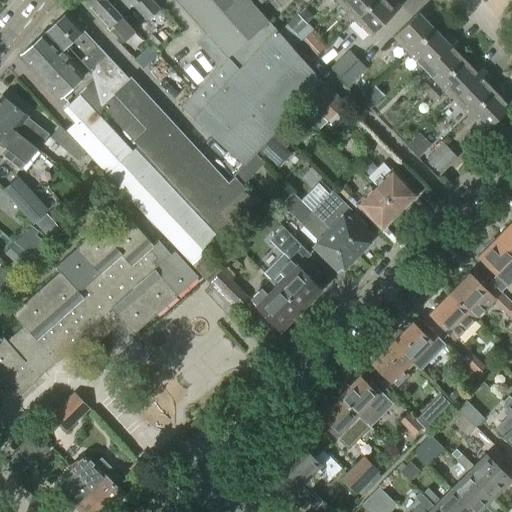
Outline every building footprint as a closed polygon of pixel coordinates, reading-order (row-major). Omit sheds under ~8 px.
[(121,17),(105,0),(83,0),(123,43),(135,32),(121,16),(121,17)] [(159,9),(150,0),(105,0),(121,17),(121,16),(133,6),(147,21),(148,19),(159,9)] [(176,0),(179,4),(208,35),(198,44),(215,62),(215,66),(217,69),(181,107),(245,165),(246,166),(256,156),(254,155),(306,99),(306,100),(323,81),(275,31),(267,22),(247,0),(176,0)] [(354,21),(375,0),(344,0),(339,5),(354,21)] [(389,5),(384,0),(375,0),(354,21),(370,37),(401,8),(394,0),(389,5)] [(408,54),(434,29),(425,20),(430,15),(423,8),(392,38),(408,54)] [(108,57),(67,13),(43,35),(43,36),(59,53),(60,52),(67,46),(91,72),(108,57)] [(307,24),(298,15),(286,25),(287,26),(279,33),(293,49),(301,41),(295,34),(307,24)] [(443,38),(434,29),(408,54),(423,69),(454,40),(448,33),(443,38)] [(312,49),(320,42),(312,33),(304,40),(312,49)] [(59,53),(43,36),(43,35),(21,56),(60,99),(84,78),(60,52),(59,53)] [(152,35),(147,40),(155,48),(160,43),(152,35)] [(438,85),(464,60),(455,51),(460,46),(454,40),(423,69),(438,85)] [(339,78),(358,60),(348,51),(330,69),(339,78)] [(129,80),(108,57),(91,72),(93,78),(77,94),(80,97),(99,117),(100,116),(102,109),(137,146),(138,146),(177,188),(223,235),(259,202),(235,178),(229,184),(131,78),(129,80)] [(348,87),(367,69),(358,60),(339,78),(348,87)] [(473,69),(464,60),(438,85),(453,101),(484,71),(478,64),(473,69)] [(468,116),(494,91),(485,82),(490,77),(484,71),(453,101),(468,116)] [(319,129),(345,104),(323,81),(306,100),(309,102),(301,110),(319,129)] [(427,95),(432,91),(425,84),(421,88),(427,95)] [(370,109),(384,96),(375,87),(361,100),(370,109)] [(434,103),(439,98),(432,91),(427,95),(434,103)] [(503,100),(494,91),(468,116),(484,132),(511,105),(511,99),(508,96),(503,100)] [(37,149),(48,135),(27,118),(28,117),(2,96),(0,98),(0,119),(36,148),(37,149)] [(68,132),(72,136),(87,152),(114,181),(112,183),(192,265),(223,235),(177,188),(138,146),(137,146),(132,152),(100,116),(99,117),(80,97),(65,111),(77,123),(68,132)] [(36,148),(0,119),(0,143),(3,146),(0,149),(0,152),(20,169),(36,148)] [(77,162),(87,152),(72,136),(70,137),(58,126),(49,139),(77,162)] [(260,151),(273,162),(286,149),(290,144),(277,132),(260,151)] [(418,158),(431,146),(419,133),(406,146),(418,158)] [(441,174),(457,159),(443,144),(427,159),(441,174)] [(255,174),(264,164),(256,156),(246,166),(255,174)] [(399,212),(416,196),(392,171),(375,188),(399,212)] [(18,179),(4,191),(32,224),(47,212),(18,179)] [(346,200),(354,194),(345,185),(338,192),(346,200)] [(381,229),(399,212),(375,188),(357,205),(381,229)] [(341,271),(356,255),(313,213),(293,193),(281,205),(319,242),(315,246),(341,271)] [(332,194),(313,213),(356,255),(371,240),(346,215),(350,211),(332,194)] [(103,219),(113,211),(102,198),(93,206),(103,219)] [(280,226),(272,217),(266,222),(274,231),(280,226)] [(3,336),(0,338),(0,384),(7,379),(21,395),(40,379),(38,377),(55,362),(57,364),(61,360),(60,358),(66,352),(76,363),(105,337),(102,334),(109,328),(112,332),(112,331),(121,342),(132,333),(134,335),(198,277),(175,251),(170,255),(158,240),(152,245),(131,221),(109,240),(100,229),(56,267),(61,272),(13,314),(24,327),(7,342),(3,336)] [(511,249),(511,222),(498,236),(511,249)] [(309,255),(282,228),(270,240),(286,256),(276,266),(280,270),(270,280),(301,311),(320,291),(297,268),(310,255),(309,254),(309,255)] [(36,235),(24,250),(36,260),(48,245),(36,235)] [(501,293),(509,285),(507,284),(511,279),(511,249),(498,236),(479,256),(497,275),(490,282),(501,293)] [(26,272),(35,262),(24,253),(15,263),(26,272)] [(192,266),(211,286),(229,305),(234,310),(248,297),(231,280),(233,278),(224,268),(220,272),(204,255),(192,266)] [(474,320),(494,300),(469,275),(449,294),(468,314),(474,320)] [(281,331),(301,311),(270,280),(250,300),(281,331)] [(222,311),(229,305),(211,286),(204,292),(222,311)] [(455,339),(474,320),(468,314),(449,294),(430,314),(455,339)] [(388,339),(392,343),(411,362),(419,370),(444,345),(417,318),(410,325),(406,321),(388,339)] [(397,387),(409,376),(403,370),(411,362),(392,343),(372,363),(392,382),(392,381),(397,387)] [(480,378),(488,370),(469,352),(461,360),(480,378)] [(469,385),(477,378),(460,361),(452,369),(469,385)] [(367,425),(387,405),(359,377),(339,397),(364,422),(367,425)] [(456,388),(448,397),(454,403),(462,394),(456,388)] [(66,432),(88,410),(73,394),(63,403),(50,417),(66,432)] [(345,442),(364,422),(339,397),(320,416),(345,442)] [(511,400),(509,397),(503,403),(511,411),(511,400)] [(417,421),(426,430),(449,407),(440,398),(417,421)] [(476,427),(484,419),(466,401),(458,409),(476,427)] [(467,436),(476,427),(458,409),(449,418),(467,436)] [(414,436),(422,428),(408,413),(400,421),(414,436)] [(511,429),(510,431),(498,419),(492,425),(504,437),(504,438),(511,445),(511,429)] [(33,466),(50,449),(35,434),(18,450),(33,466)] [(315,459),(296,440),(279,458),(304,483),(315,472),(327,483),(342,469),(324,451),(315,459)] [(421,445),(414,452),(424,462),(431,455),(421,445)] [(511,480),(486,455),(474,467),(462,455),(456,461),(468,473),(494,498),(511,480)] [(109,511),(125,496),(85,456),(69,467),(90,488),(88,491),(109,511)] [(321,499),(304,483),(279,458),(261,476),(287,501),(296,491),(313,507),(321,499)] [(370,480),(377,473),(362,458),(356,465),(370,480)] [(362,497),(374,485),(370,481),(370,480),(356,465),(341,480),(356,494),(357,493),(362,497)] [(406,465),(399,473),(408,482),(416,474),(406,465)] [(108,511),(109,511),(88,491),(90,488),(69,467),(66,471),(71,476),(58,489),(73,504),(73,505),(79,511),(108,511)] [(457,484),(451,490),(473,511),(479,511),(494,498),(468,473),(457,484)] [(386,511),(390,511),(397,505),(379,488),(371,496),(386,511)] [(427,489),(422,495),(434,507),(435,506),(440,511),(473,511),(451,490),(440,501),(427,489)] [(434,507),(422,495),(421,494),(416,499),(421,504),(412,511),(440,511),(435,506),(434,507)] [(368,511),(386,511),(371,496),(361,506),(368,511)]
